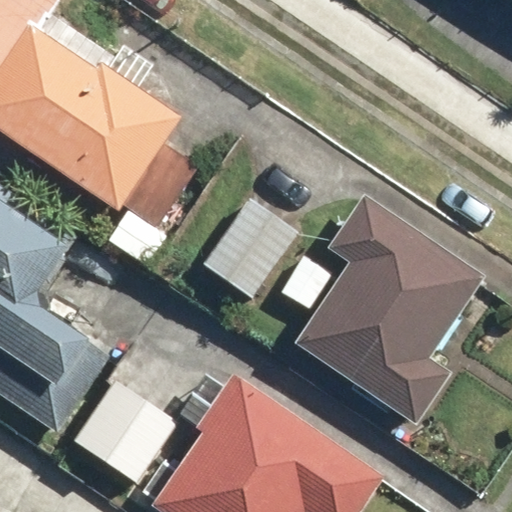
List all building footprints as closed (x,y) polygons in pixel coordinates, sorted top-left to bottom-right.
[(0,0),(0,134),(121,214),(128,204),(170,141),(187,116),(112,67),(119,56),(54,13),(60,4),(54,0),(0,0)] [(171,145),(130,205),(162,227),(203,166),(171,145)] [(0,394),(61,436),(114,358),(30,301),(76,232),(0,180),(0,394)] [(350,261),(295,343),(418,426),(453,374),(431,359),(487,277),(368,196),(332,249),(350,261)] [(255,200),(209,267),(256,298),(301,232),(255,200)] [(237,379),(148,511),(150,511),(363,511),(386,478),(237,379)] [(116,381),(76,443),(138,483),(179,421),(116,381)]
